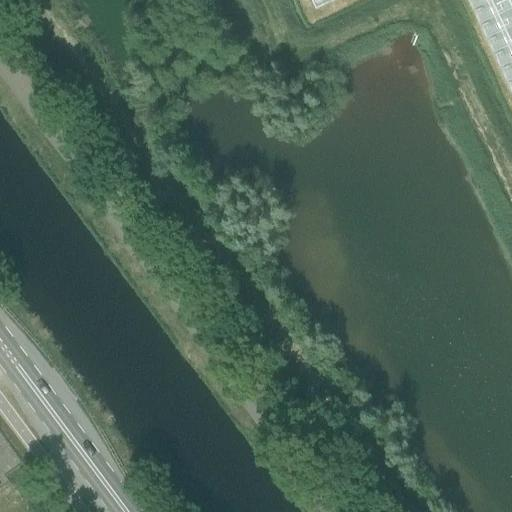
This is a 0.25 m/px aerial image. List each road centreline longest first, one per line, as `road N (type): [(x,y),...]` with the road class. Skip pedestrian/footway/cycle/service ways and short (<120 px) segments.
road 1 (unclassified): [(325,511),(0,72)]
road 2 (secondary): [(124,511),(0,344)]
